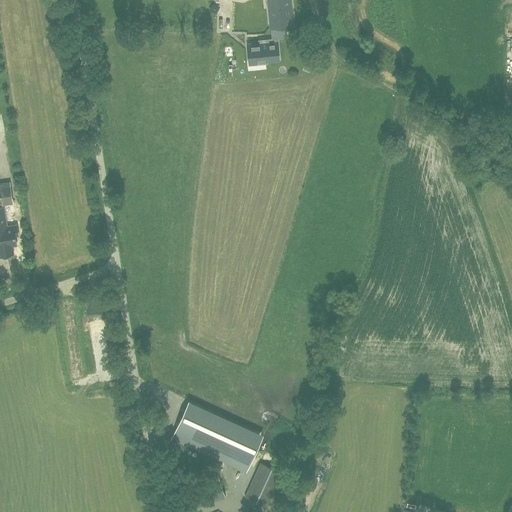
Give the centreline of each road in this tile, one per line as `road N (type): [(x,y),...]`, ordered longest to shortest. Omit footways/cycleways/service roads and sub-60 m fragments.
road 1 (unclassified): [(117,268),(73,0)]
road 2 (unclassified): [(169,511),(142,419),(117,268)]
road 3 (track): [(407,91),(341,62),(324,41),(312,0)]
road 4 (unclassified): [(0,305),(117,268)]
road 5 (track): [(511,149),(407,91)]
